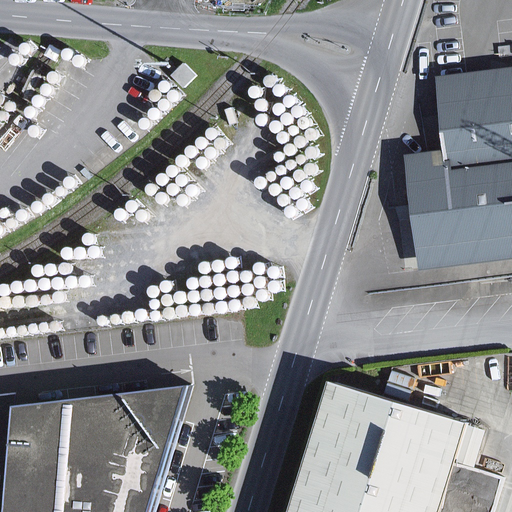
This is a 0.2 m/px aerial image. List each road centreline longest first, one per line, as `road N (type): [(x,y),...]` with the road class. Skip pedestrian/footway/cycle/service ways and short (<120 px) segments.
road 1 (unclassified): [(247,511),(384,61)]
road 2 (unclassified): [(384,61),(298,39),(0,14)]
road 3 (unknown): [(177,511),(225,360)]
